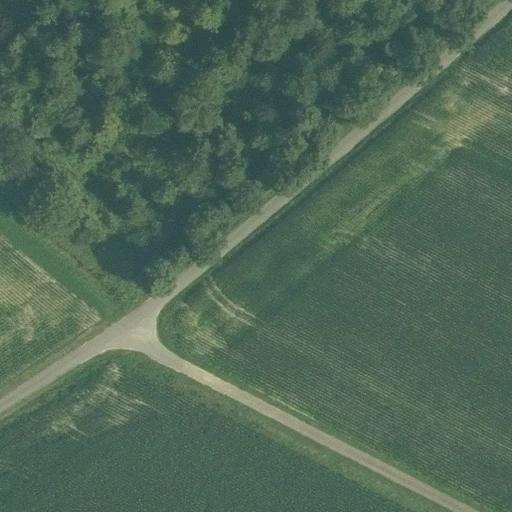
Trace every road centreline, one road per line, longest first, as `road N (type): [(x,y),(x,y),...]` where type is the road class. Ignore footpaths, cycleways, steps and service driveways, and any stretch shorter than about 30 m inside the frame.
road 1 (unclassified): [(130,315),(453,69),(511,9)]
road 2 (unclassified): [(487,511),(170,349),(130,315)]
road 3 (unclassified): [(0,399),(130,315)]
